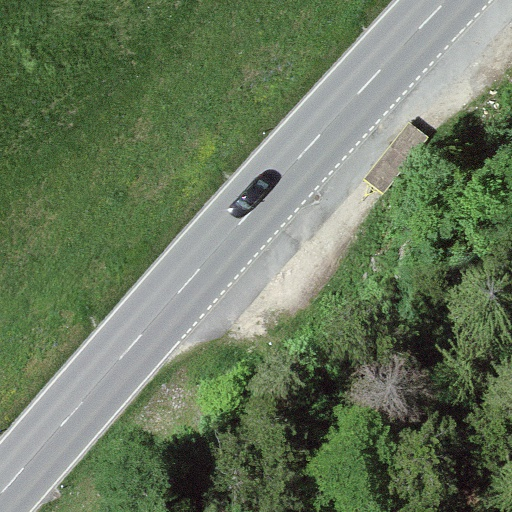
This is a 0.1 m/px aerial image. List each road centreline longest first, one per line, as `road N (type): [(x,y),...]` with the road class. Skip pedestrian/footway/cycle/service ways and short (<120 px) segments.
road 1 (primary): [(0,482),(451,0)]
road 2 (track): [(511,130),(59,413)]
